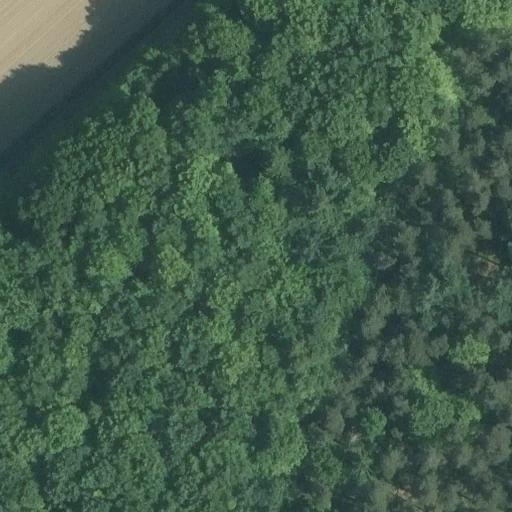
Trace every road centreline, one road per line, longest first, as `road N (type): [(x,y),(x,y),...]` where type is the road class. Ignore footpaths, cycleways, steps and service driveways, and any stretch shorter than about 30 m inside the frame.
road 1 (track): [(486,0),(437,65),(360,248),(267,511)]
road 2 (unclassified): [(202,0),(0,182)]
